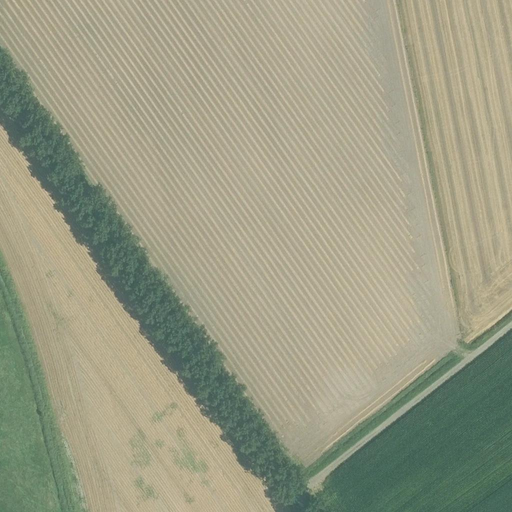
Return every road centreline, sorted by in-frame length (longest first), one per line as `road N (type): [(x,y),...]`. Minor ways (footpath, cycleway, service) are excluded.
road 1 (track): [(0,72),(297,495)]
road 2 (track): [(297,495),(511,326)]
